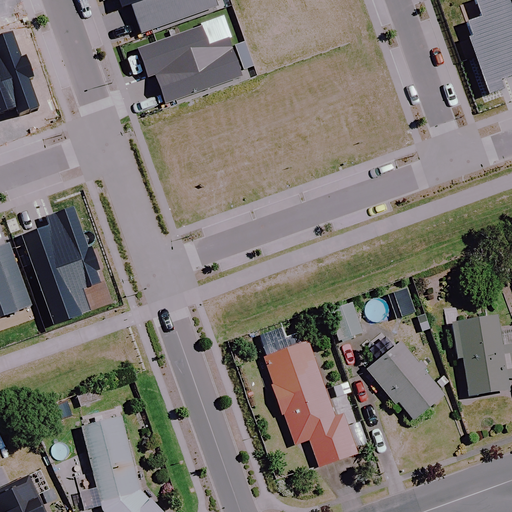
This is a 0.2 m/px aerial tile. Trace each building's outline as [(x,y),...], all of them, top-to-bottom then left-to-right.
[(117,0),(121,9),(130,6),(141,35),(217,8),(213,0),(117,0)] [(201,27),(138,50),(148,79),(155,76),(165,105),(241,78),(228,40),(208,48),(201,27)] [(47,229),(20,239),(52,328),(89,315),(81,292),(100,285),(95,271),(98,270),(90,249),(87,250),(72,211),(44,221),(47,229)] [(0,321),(14,316),(13,313),(30,307),(7,246),(0,248),(0,321)] [(327,313),(336,345),(360,338),(350,306),(327,313)] [(511,330),(499,332),(497,319),(453,324),(458,362),(462,362),(467,399),(507,394),(505,381),(511,379),(511,330)] [(287,349),(283,340),(257,350),(271,388),(268,389),(291,449),(307,442),(318,470),(357,455),(342,416),(334,419),(305,342),(287,349)] [(391,403),(378,413),(391,430),(404,420),(408,426),(442,399),(402,346),(367,372),(391,403)] [(344,380),(327,388),(334,402),(350,395),(344,380)] [(102,402),(98,389),(74,396),(79,409),(102,402)] [(158,511),(137,485),(120,407),(78,416),(97,508),(100,511),(158,511)] [(40,511),(28,480),(0,490),(0,511),(40,511)]
